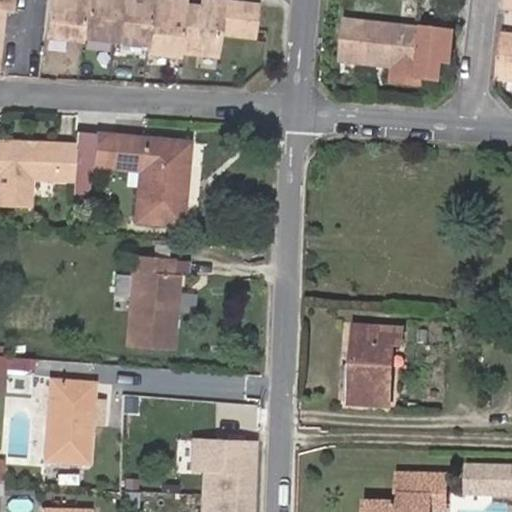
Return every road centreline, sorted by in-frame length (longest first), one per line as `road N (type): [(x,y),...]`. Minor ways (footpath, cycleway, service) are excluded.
road 1 (residential): [(285,511),(301,110)]
road 2 (residential): [(20,95),(301,110)]
road 3 (residential): [(301,110),(481,125)]
road 4 (residential): [(494,0),(481,125)]
